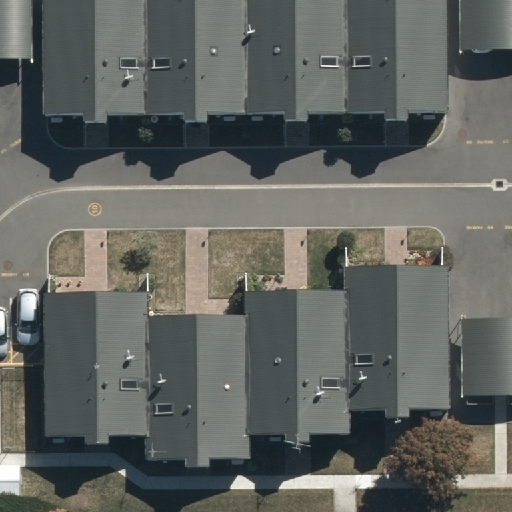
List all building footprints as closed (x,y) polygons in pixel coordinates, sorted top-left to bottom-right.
[(31,0),(0,0),(0,61),(31,62),(31,0)] [(447,111),(446,0),(44,0),(45,114),(447,111)] [(511,0),(459,0),(459,52),(511,52),(511,0)] [(147,287),(41,288),(42,436),(146,435),(146,460),(250,459),(250,435),(349,434),(348,409),(447,409),(446,266),(347,267),(347,292),(247,293),(248,315),(147,315),(147,287)] [(511,317),(463,318),(463,398),(511,397),(511,317)]
